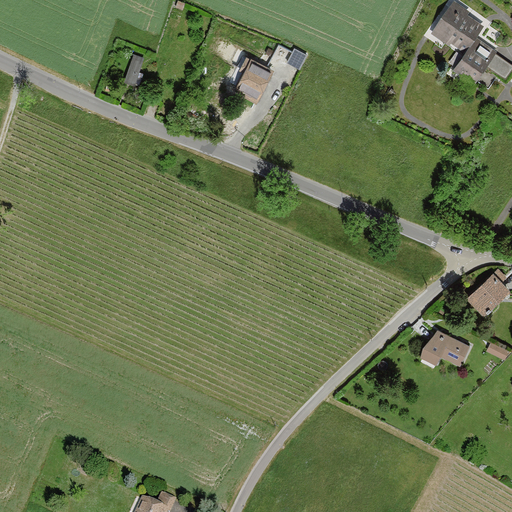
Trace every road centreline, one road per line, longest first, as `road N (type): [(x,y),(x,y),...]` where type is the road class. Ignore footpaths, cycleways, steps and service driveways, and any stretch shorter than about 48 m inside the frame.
road 1 (unclassified): [(0,59),(477,252)]
road 2 (residential): [(236,511),(302,415),(477,252)]
